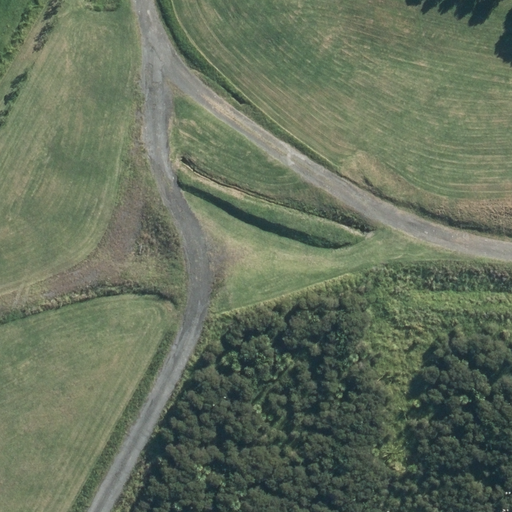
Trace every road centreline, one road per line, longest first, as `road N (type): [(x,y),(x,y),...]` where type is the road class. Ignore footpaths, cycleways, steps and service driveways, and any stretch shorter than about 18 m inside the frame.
road 1 (track): [(102,511),(153,424),(185,278),(161,172),(156,66),(143,0)]
road 2 (track): [(0,310),(115,270),(185,278),(427,240)]
road 3 (track): [(156,66),(332,200),(427,240),(511,258)]
